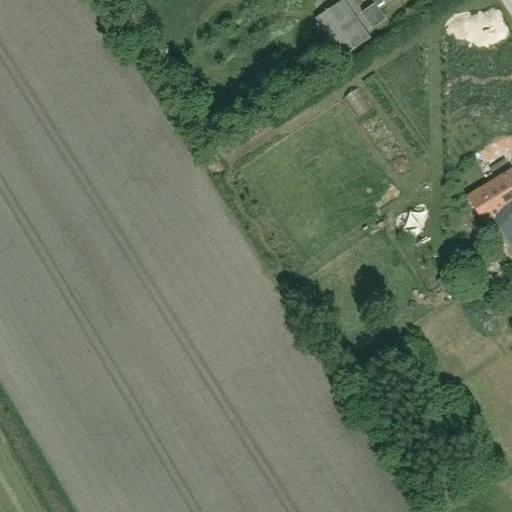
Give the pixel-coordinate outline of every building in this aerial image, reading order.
[(343,0),(341,0),(315,19),(339,57),(369,38),(385,27),(372,8),(356,19),(343,0)] [(370,0),(377,10),(390,0),(370,0)] [(511,206),(511,173),(511,171),(467,198),(483,225),(511,206)] [(490,249),(466,266),(471,274),(477,270),(479,274),(499,261),(490,249)] [(455,289),(446,274),(436,281),(445,295),(455,289)] [(498,288),(489,274),(478,282),(487,295),(498,288)]
